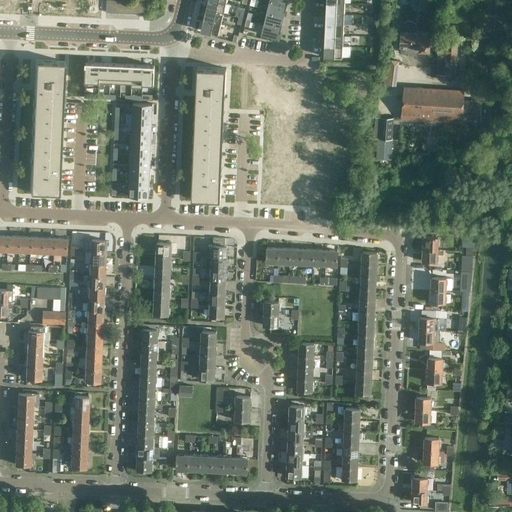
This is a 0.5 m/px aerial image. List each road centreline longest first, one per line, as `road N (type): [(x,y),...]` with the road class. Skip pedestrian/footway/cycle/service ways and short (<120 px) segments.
road 1 (residential): [(388,498),(397,238),(250,225)]
road 2 (residential): [(262,494),(269,376),(244,336),(250,225)]
road 3 (residential): [(116,490),(126,219)]
road 4 (residential): [(308,0),(306,63),(190,53),(171,36)]
road 5 (residential): [(163,221),(171,36)]
road 6 (residential): [(3,213),(12,32)]
road 7 (tertiary): [(171,36),(12,32)]
road 8 (residential): [(116,490),(262,494)]
road 9 (residential): [(126,219),(3,213)]
